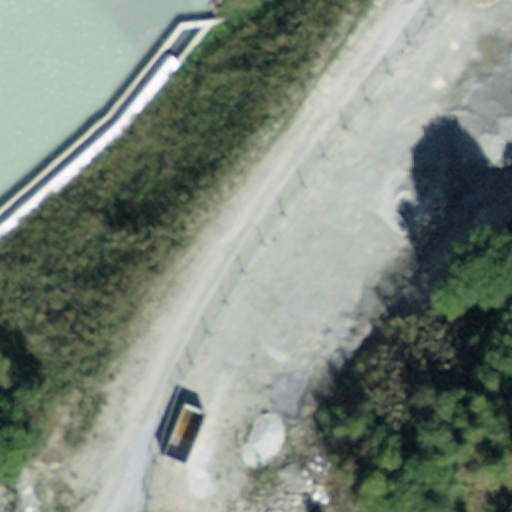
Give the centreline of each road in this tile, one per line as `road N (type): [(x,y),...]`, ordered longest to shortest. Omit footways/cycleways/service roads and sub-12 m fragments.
road 1 (unclassified): [(222,240),(341,78)]
road 2 (unclassified): [(341,78),(222,240)]
